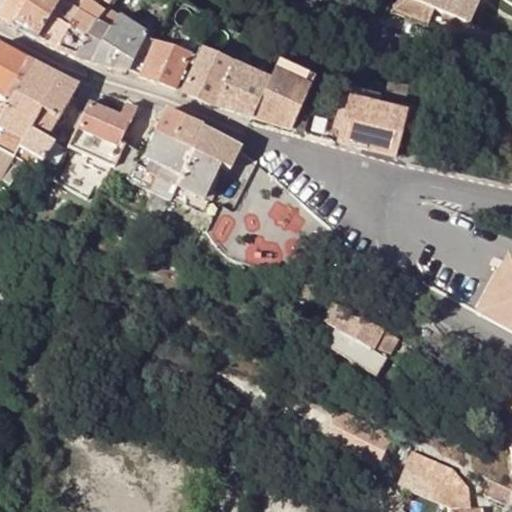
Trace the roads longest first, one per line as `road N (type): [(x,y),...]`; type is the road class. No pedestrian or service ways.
road 1 (tertiary): [(392,198),(170,102),(60,65),(0,33)]
road 2 (residential): [(511,64),(355,33),(266,0)]
road 3 (residential): [(511,351),(404,289),(384,267),(378,227),(392,198)]
road 4 (unclassified): [(511,253),(392,198)]
road 5 (tertiary): [(511,201),(420,187),(392,198)]
